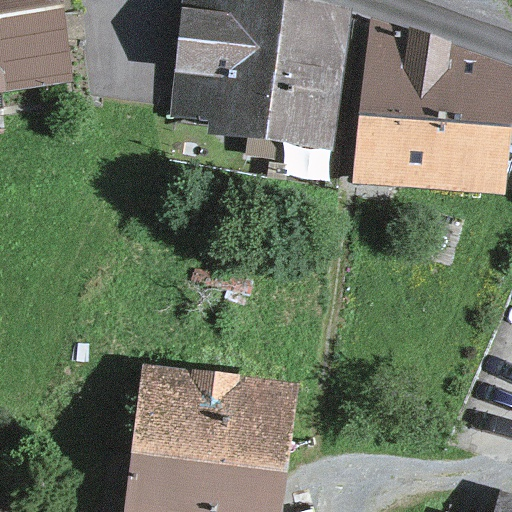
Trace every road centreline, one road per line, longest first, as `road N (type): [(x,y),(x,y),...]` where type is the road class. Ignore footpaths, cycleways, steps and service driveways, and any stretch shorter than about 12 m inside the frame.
road 1 (unknown): [(308,511),(356,476),(511,459)]
road 2 (tertiary): [(511,55),(357,0)]
